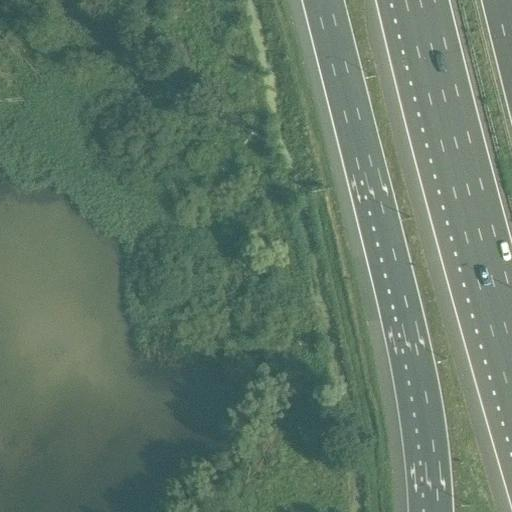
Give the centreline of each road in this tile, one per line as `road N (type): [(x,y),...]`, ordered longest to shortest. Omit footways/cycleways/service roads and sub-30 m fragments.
road 1 (motorway): [(323,0),(402,320),(428,451),(430,511)]
road 2 (motorway): [(419,0),(511,356)]
